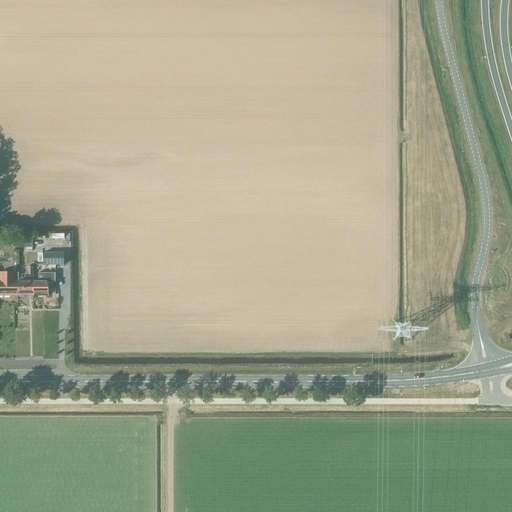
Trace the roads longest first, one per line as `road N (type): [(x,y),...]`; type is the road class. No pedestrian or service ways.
road 1 (secondary): [(480,371),(363,381),(0,381)]
road 2 (unclassified): [(480,339),(473,302),(485,195),(438,0)]
road 3 (trunk): [(484,0),(511,131)]
